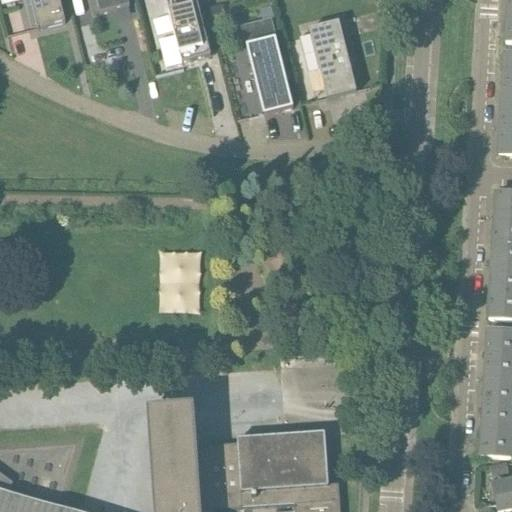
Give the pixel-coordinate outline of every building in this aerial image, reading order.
[(58,0),(28,0),(37,33),(65,26),(58,0)] [(127,0),(96,0),(101,17),(130,10),(127,0)] [(195,0),(165,0),(182,68),(211,61),(195,0)] [(338,24),(310,31),(328,103),(356,96),(338,24)] [(274,40),(245,47),(263,119),(292,112),(274,40)] [(302,113),(292,77),(288,78),(297,114),(302,113)] [(511,83),(504,83),(502,109),(511,109),(511,83)] [(501,134),(511,134),(511,109),(502,109),(501,134)] [(499,159),(511,159),(511,134),(501,134),(499,159)] [(495,222),(511,223),(511,197),(497,197),(495,222)] [(494,247),(511,248),(511,223),(495,222),(494,247)] [(492,272),(511,273),(511,248),(494,247),(492,272)] [(490,298),(511,298),(511,273),(492,272),(490,298)] [(137,329),(198,330),(198,290),(138,289),(137,329)] [(51,322),(89,323),(90,295),(51,294),(51,322)] [(511,298),(490,298),(489,323),(511,324),(511,298)] [(487,360),(511,361),(511,335),(488,335),(487,360)] [(485,385),(511,386),(511,361),(487,360),(485,385)] [(484,410),(511,411),(511,386),(485,385),(484,410)] [(482,435),(511,436),(511,411),(484,410),(482,435)] [(339,511),(338,488),(328,488),(325,437),(237,443),(238,447),(203,450),(203,454),(197,454),(195,418),(149,421),(155,511),(53,511),(5,498),(13,486),(0,476),(0,511),(339,511)] [(481,460),(488,461),(511,462),(511,450),(511,436),(482,435),(481,460)] [(493,481),(509,477),(507,467),(491,471),(493,481)] [(498,511),(511,511),(511,484),(494,488),(498,511)]
